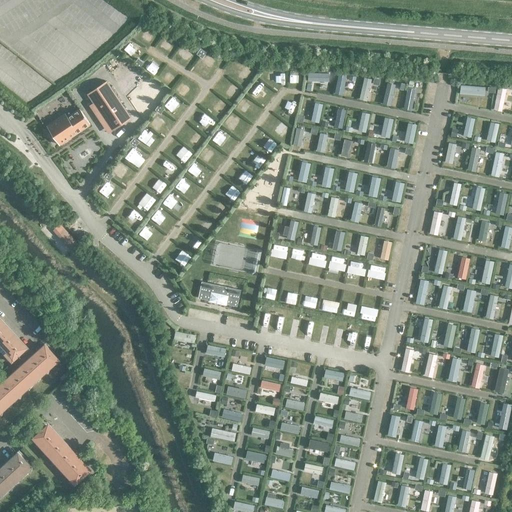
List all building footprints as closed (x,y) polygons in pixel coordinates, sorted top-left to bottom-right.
[(346,77),(339,75),(335,94),(342,95),(346,77)] [(372,79),(364,77),(359,99),(367,101),(372,79)] [(107,81),(87,94),(93,103),(90,105),(102,124),(106,122),(112,131),(131,118),(107,81)] [(486,87),(460,85),(460,94),(484,95),(486,87)] [(415,89),(407,87),(403,109),(411,110),(415,89)] [(507,89),(498,87),(493,110),(502,111),(507,89)] [(383,104),(389,105),(392,91),(386,89),(383,104)] [(315,102),(311,121),(319,123),(323,104),(315,102)] [(340,109),(336,126),(342,127),(346,110),(340,109)] [(65,115),(47,126),(59,145),(90,126),(80,110),(67,118),(65,115)] [(370,114),(362,112),(358,130),(366,132),(370,114)] [(384,117),(380,136),(390,138),(394,119),(384,117)] [(463,135),(471,137),(475,118),(467,117),(463,135)] [(486,140),(495,142),(499,124),(491,122),(486,140)] [(404,142),(413,143),(417,124),(408,123),(404,142)] [(304,130),(297,128),(293,145),(301,146),(304,130)] [(324,151),(327,134),(320,133),(317,149),(324,151)] [(350,139),(344,138),(340,156),(346,157),(350,139)] [(364,161),(370,162),(373,144),(367,143),(364,161)] [(452,163),(456,144),(449,143),(445,162),(452,163)] [(472,147),(467,170),(475,171),(480,149),(472,147)] [(394,168),(398,149),(390,148),(387,166),(394,168)] [(496,152),(491,175),(499,177),(504,154),(496,152)] [(311,163),(302,161),(297,181),(306,182),(311,163)] [(334,168),(325,167),(321,186),(330,187),(334,168)] [(349,171),(345,191),(353,192),(358,173),(349,171)] [(377,197),(381,178),(372,176),(368,195),(377,197)] [(392,200),(400,202),(404,183),(396,181),(392,200)] [(449,204),(456,205),(461,184),(454,182),(449,204)] [(284,187),(280,204),(286,206),(290,188),(284,187)] [(472,208),(480,210),(485,188),(477,187),(472,208)] [(311,213),(315,194),(308,192),(304,211),(311,213)] [(500,194),(496,213),(504,215),(508,195),(500,194)] [(335,217),(339,198),(331,197),(328,215),(335,217)] [(363,203),(355,202),(350,220),(358,222),(363,203)] [(374,225),(381,226),(385,208),(378,206),(374,225)] [(429,233),(438,235),(442,213),(434,211),(429,233)] [(453,238),(461,240),(466,218),(458,216),(453,238)] [(294,240),(299,222),(291,220),(286,238),(294,240)] [(486,241),(489,222),(481,221),(478,240),(486,241)] [(78,244),(60,223),(55,228),(73,248),(78,244)] [(321,227),(314,226),(310,244),(317,245),(321,227)] [(500,247),(509,248),(511,231),(511,227),(505,226),(500,247)] [(341,250),(345,232),(338,231),(335,249),(341,250)] [(357,253),(364,255),(368,237),(361,235),(357,253)] [(392,242),(384,240),(380,258),(388,260),(392,242)] [(439,249),(434,272),(442,274),(447,251),(439,249)] [(466,279),(470,258),(462,257),(457,277),(466,279)] [(494,261),(486,260),(481,282),(489,284),(494,261)] [(216,279),(210,304),(235,310),(239,291),(234,290),(236,283),(216,279)] [(424,305),(429,281),(420,279),(415,303),(424,305)] [(447,309),(452,287),(443,285),(438,307),(447,309)] [(476,291),(467,289),(462,310),(471,312),(476,291)] [(493,319),(498,296),(490,295),(485,317),(493,319)] [(424,318),(419,341),(428,343),(433,319),(424,318)] [(0,321),(0,338),(9,331),(0,322),(0,321)] [(448,324),(443,345),(451,347),(456,325),(448,324)] [(475,353),(480,329),(471,328),(467,351),(475,353)] [(0,350),(3,353),(16,342),(17,340),(9,331),(0,338),(0,350)] [(194,343),(196,335),(175,331),(174,339),(194,343)] [(503,335),(495,333),(490,356),(498,357),(503,335)] [(17,340),(16,342),(3,353),(12,363),(26,350),(17,340)] [(224,356),(226,348),(207,344),(206,352),(224,356)] [(36,355),(50,369),(59,360),(46,346),(36,355)] [(405,348),(401,370),(409,372),(414,350),(405,348)] [(429,353),(424,375),(432,377),(437,355),(429,353)] [(50,369),(36,355),(27,363),(40,377),(50,369)] [(266,363),(283,367),(285,361),(267,357),(266,363)] [(453,357),(448,380),(456,382),(461,359),(453,357)] [(40,377),(27,363),(18,371),(31,386),(40,377)] [(251,367),(233,363),(231,370),(250,374),(251,367)] [(484,365),(476,363),(471,386),(479,388),(484,365)] [(509,369),(500,367),(494,391),(503,393),(509,369)] [(204,368),(202,376),(219,380),(221,372),(204,368)] [(326,369),(325,376),(342,380),(343,373),(326,369)] [(31,386),(18,371),(9,380),(22,394),(31,386)] [(292,376),(290,382),(306,386),(308,380),(292,376)] [(0,387),(0,388),(13,403),(22,394),(9,380),(0,387)] [(281,384),(262,380),(260,387),(279,391),(281,384)] [(245,390),(228,387),(227,394),(243,398),(245,390)] [(351,387),(349,395),(369,399),(371,392),(351,387)] [(410,387),(406,408),(414,409),(418,389),(410,387)] [(0,388),(0,407),(4,411),(13,403),(0,388)] [(216,395),(197,391),(195,397),(215,401),(216,395)] [(339,397),(321,392),(319,400),(337,404),(339,397)] [(429,413),(437,414),(441,394),(434,392),(429,413)] [(457,397),(453,418),(461,419),(465,398),(457,397)] [(287,399),(285,406),(303,410),(305,403),(287,399)] [(481,402),(476,423),(484,425),(489,404),(481,402)] [(507,430),(511,404),(503,403),(498,428),(507,430)] [(255,411),(273,415),(275,408),(257,404),(255,411)] [(222,417),(240,422),(242,414),(224,410),(222,417)] [(346,411),(344,419),(361,422),(362,415),(346,411)] [(400,416),(392,414),(387,435),(396,437),(400,416)] [(313,424),(332,428),(334,420),(315,415),(313,424)] [(419,442),(423,421),(415,420),(410,440),(419,442)] [(299,428),(282,424),(280,430),(298,434),(299,428)] [(41,448),(55,434),(47,425),(32,438),(41,448)] [(434,446),(442,447),(446,426),(438,425),(434,446)] [(210,436),(234,441),(236,433),(212,428),(210,436)] [(253,428),(251,435),(268,439),(270,431),(253,428)] [(462,429),(458,450),(466,452),(470,431),(462,429)] [(41,448),(49,457),(64,444),(55,434),(41,448)] [(486,434),(480,458),(489,460),(494,436),(486,434)] [(359,446),(360,439),(341,435),(339,442),(359,446)] [(308,448),(327,452),(329,443),(310,439),(308,448)] [(58,466),(72,453),(64,444),(49,457),(58,466)] [(292,457),(293,449),(277,446),(275,453),(292,457)] [(247,459),(263,462),(265,454),(248,451),(247,459)] [(58,466),(66,475),(81,462),(72,453),(58,466)] [(233,457),(214,453),(213,460),(231,465),(233,457)] [(395,453),(392,472),(400,474),(404,455),(395,453)] [(10,463),(23,477),(33,468),(19,454),(10,463)] [(420,457),(415,477),(424,479),(428,459),(420,457)] [(336,458),(334,466),(354,470),(356,462),(336,458)] [(81,462),(66,475),(75,485),(90,471),(81,462)] [(1,471),(14,485),(23,477),(10,463),(1,471)] [(305,463),(304,471),(322,474),(323,467),(305,463)] [(439,483),(447,485),(451,465),(443,463),(439,483)] [(474,470),(467,468),(463,488),(470,490),(474,470)] [(291,473),(272,469),(271,477),(289,481),(291,473)] [(0,471),(0,488),(5,494),(14,485),(1,471),(0,471)] [(493,495),(497,473),(489,471),(484,493),(493,495)] [(260,478),(243,474),(241,482),(258,486),(260,478)] [(349,493),(351,486),(331,481),(329,489),(349,493)] [(386,482),(378,481),(374,500),(382,502),(386,482)] [(409,487),(401,485),(397,505),(405,507),(409,487)] [(302,487),(300,494),(317,498),(319,490),(302,487)] [(428,511),(433,491),(425,490),(421,510),(428,511)] [(444,511),(453,511),(456,497),(448,495),(444,511)] [(264,504),(283,508),(284,500),(266,496),(264,504)] [(472,500),(468,511),(477,511),(480,502),(472,500)] [(235,501),(233,509),(247,511),(252,511),(254,506),(235,501)]
